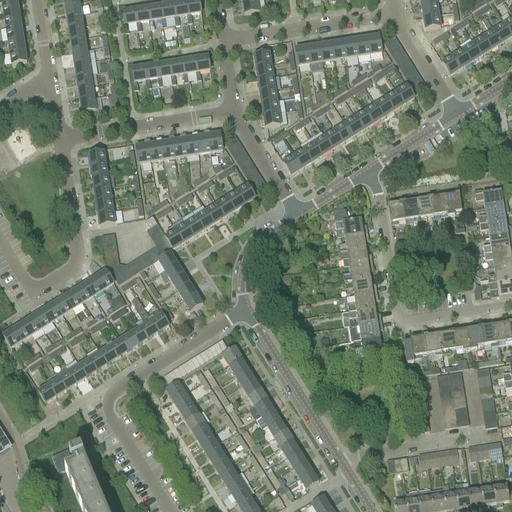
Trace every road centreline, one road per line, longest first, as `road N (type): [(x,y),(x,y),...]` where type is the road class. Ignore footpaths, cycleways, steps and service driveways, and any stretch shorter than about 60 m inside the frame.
road 1 (residential): [(167,511),(107,415),(107,399),(244,314)]
road 2 (unclassified): [(366,173),(402,319),(511,305)]
road 3 (residential): [(0,243),(28,289),(78,266),(63,139)]
road 4 (tertiary): [(338,465),(244,314)]
road 5 (residential): [(63,139),(232,112)]
road 6 (residential): [(224,38),(392,15)]
road 7 (unclassified): [(338,465),(359,452),(495,434)]
road 8 (tertiary): [(244,314),(247,257),(295,214)]
